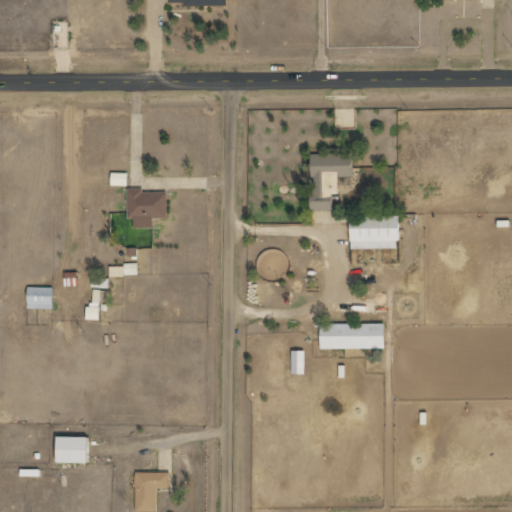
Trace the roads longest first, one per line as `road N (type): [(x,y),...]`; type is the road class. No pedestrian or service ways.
road 1 (tertiary): [(0,82),(511,72)]
road 2 (residential): [(229,511),(232,77)]
